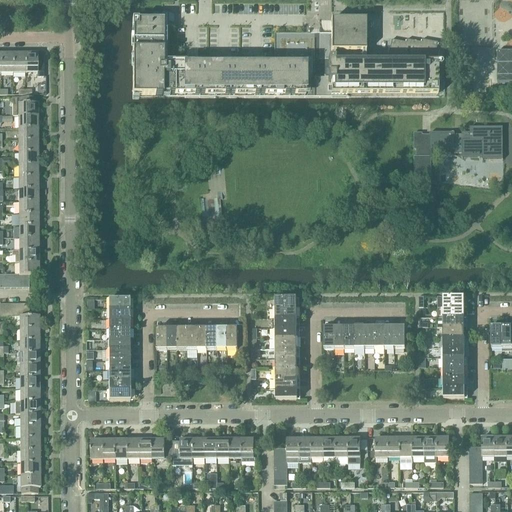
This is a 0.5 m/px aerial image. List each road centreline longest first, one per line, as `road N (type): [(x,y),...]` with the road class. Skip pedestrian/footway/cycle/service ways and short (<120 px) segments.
road 1 (residential): [(70,415),(68,38)]
road 2 (residential): [(316,415),(314,314),(403,312)]
road 3 (residential): [(147,416),(147,320),(155,313),(233,313)]
road 4 (residential): [(147,416),(316,415)]
road 5 (residential): [(316,415),(482,413)]
road 6 (residential): [(482,413),(481,316),(511,310)]
